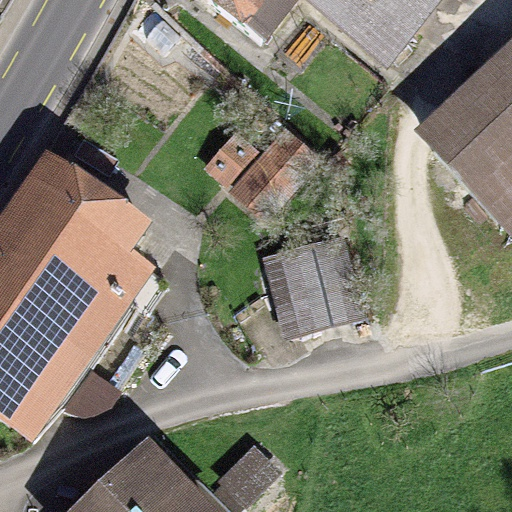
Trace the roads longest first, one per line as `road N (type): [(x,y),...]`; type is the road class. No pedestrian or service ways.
road 1 (residential): [(511,335),(442,357),(216,393),(0,474)]
road 2 (primary): [(73,0),(0,123)]
